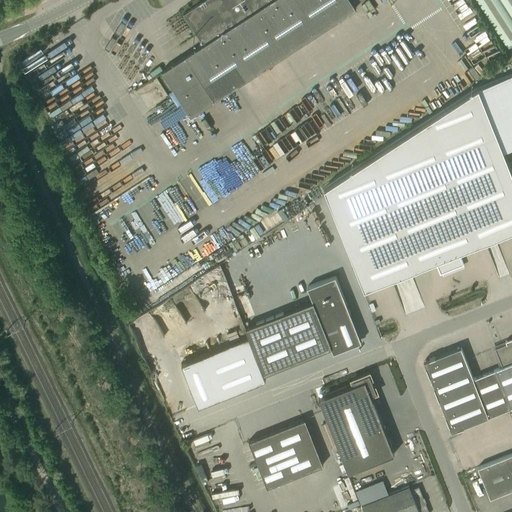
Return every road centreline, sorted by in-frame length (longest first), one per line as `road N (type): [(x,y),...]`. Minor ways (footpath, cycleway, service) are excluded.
road 1 (unclassified): [(511,302),(419,338),(406,362),(463,511)]
road 2 (unknown): [(236,451),(265,499),(281,501),(327,477),(328,453),(303,388)]
road 3 (track): [(63,511),(0,384)]
